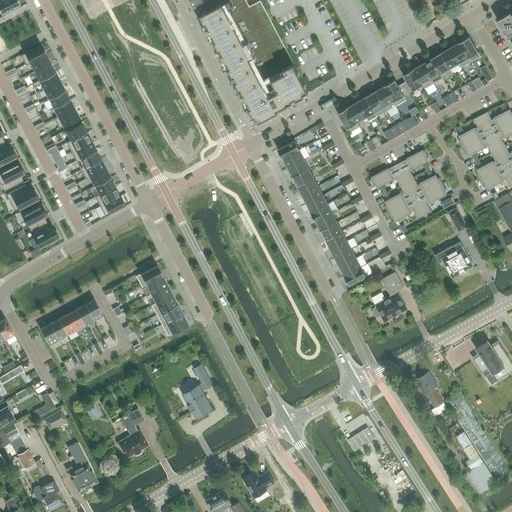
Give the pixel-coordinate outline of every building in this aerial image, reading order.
[(17,0),(2,0),(0,1),(0,14),(20,4),(17,0)] [(246,0),(227,0),(200,15),(257,122),(278,111),(277,110),(309,93),(261,1),(260,0),(250,6),(246,0)] [(511,11),(497,20),(498,20),(507,36),(508,35),(507,35),(511,32),(511,11)] [(469,36),(459,42),(470,62),(481,56),(469,36)] [(470,62),(459,42),(458,42),(458,43),(450,47),(459,63),(458,63),(461,67),(470,62)] [(41,45),(21,55),(26,65),(30,63),(30,62),(46,54),(41,45)] [(450,68),(458,63),(459,63),(450,47),(442,52),(441,52),(450,68)] [(431,58),(443,78),(453,72),(450,68),(441,52),(431,58)] [(46,54),(30,62),(30,63),(35,71),(50,63),(46,54)] [(431,59),(422,63),(434,83),(443,78),(431,58),(431,59)] [(50,63),(35,71),(39,81),(55,72),(50,63)] [(425,88),(434,83),(422,63),(414,68),(423,84),(422,84),(425,88)] [(408,93),(422,84),(423,84),(414,68),(403,75),(406,81),(403,83),(408,93)] [(55,72),(39,81),(44,90),(60,81),(58,77),(55,72)] [(408,93),(403,83),(399,85),(395,79),(384,85),(396,105),(407,99),(404,95),(408,93)] [(60,81),(44,90),(49,99),(65,90),(62,85),(60,81)] [(396,106),(396,105),(384,85),(384,86),(376,90),(387,110),(396,105),(396,106)] [(65,90),(49,99),(54,108),(69,99),(65,90)] [(377,116),(387,110),(376,90),(366,96),(375,112),(374,112),(377,116)] [(366,117),(374,112),(375,112),(366,96),(365,96),(366,97),(357,101),(366,117)] [(69,99),(54,108),(58,116),(58,117),(74,108),(69,99)] [(349,106),(348,106),(357,122),(358,122),(366,117),(357,101),(349,106)] [(360,126),(358,122),(357,122),(348,106),(337,113),(349,133),(360,126)] [(58,116),(54,118),(59,128),(79,118),(74,108),(58,117),(58,116)] [(481,115),(490,132),(511,120),(511,112),(511,113),(509,110),(492,119),(489,113),(488,111),(481,115)] [(462,147),(490,132),(481,115),(473,119),(474,121),(475,121),(478,127),(460,136),(461,139),(459,140),(462,147)] [(511,120),(490,132),(498,149),(506,145),(505,144),(501,138),(511,132),(511,120)] [(82,123),(66,131),(71,140),(87,132),(82,123)] [(71,140),(66,142),(71,152),(91,141),(87,132),(71,140)] [(491,153),(498,149),(490,132),(462,147),(466,153),(468,152),(470,155),(488,145),(491,151),(490,151),(491,153)] [(278,149),(283,158),(300,149),(295,140),(278,149)] [(91,141),(71,152),(76,161),(96,150),(91,141)] [(1,143),(0,143),(0,164),(17,155),(14,149),(12,150),(10,146),(4,149),(1,143)] [(498,149),(507,166),(511,163),(511,151),(509,153),(506,147),(507,147),(506,145),(498,149)] [(300,150),(300,149),(283,158),(283,159),(283,158),(288,167),(304,158),(300,150)] [(405,160),(397,164),(407,181),(414,177),(413,176),(410,170),(428,160),(426,157),(429,156),(425,149),(421,151),(405,160)] [(476,174),(480,180),(507,166),(498,149),(491,153),(492,154),(495,160),(478,170),(479,173),(476,174)] [(96,150),(76,161),(81,170),(101,159),(96,150)] [(309,167),(304,158),(288,167),(292,176),(309,167)] [(101,159),(81,170),(86,179),(90,177),(90,176),(106,168),(104,164),(103,164),(101,159)] [(18,162),(0,171),(0,183),(4,191),(21,182),(18,176),(24,173),(18,162)] [(399,183),(399,185),(407,181),(397,164),(390,167),(390,168),(374,176),(370,178),(374,185),(376,183),(378,186),(396,177),(399,183)] [(509,187),(511,185),(511,174),(507,166),(480,180),(483,187),(486,185),(487,188),(505,179),(508,185),(509,187)] [(314,176),(309,167),(292,176),(297,185),(314,176)] [(106,168),(90,176),(90,177),(94,186),(110,177),(108,173),(108,172),(106,168)] [(407,181),(416,198),(443,183),(440,177),(437,178),(435,175),(418,185),(414,179),(415,179),(414,177),(407,181)] [(319,185),(314,176),(297,185),(297,186),(302,194),(319,185)] [(110,177),(94,186),(99,194),(99,195),(115,186),(110,177)] [(385,206),(388,212),(416,198),(407,181),(399,185),(400,186),(401,186),(404,192),(386,201),(387,204),(385,206)] [(416,198),(425,215),(432,211),(431,209),(427,203),(445,194),(444,191),(446,190),(443,183),(416,198)] [(23,185),(6,194),(14,211),(38,198),(32,188),(26,191),(23,185)] [(323,194),(319,185),(302,194),(307,203),(323,194)] [(99,194),(95,196),(100,206),(120,195),(115,186),(99,195),(99,194)] [(328,203),(323,194),(307,203),(311,212),(328,203)] [(120,195),(100,206),(105,215),(125,205),(120,195)] [(452,196),(441,202),(444,208),(455,202),(452,196)] [(417,219),(425,215),(416,198),(388,212),(391,219),(394,217),(396,220),(413,211),(417,217),(416,217),(417,219)] [(511,200),(499,208),(511,230),(511,228),(511,200)] [(42,203),(22,214),(30,231),(32,230),(43,224),(40,218),(46,215),(44,211),(46,210),(42,203)] [(328,203),(311,212),(316,221),(333,212),(328,203)] [(451,211),(455,219),(453,220),(459,231),(468,226),(457,207),(451,211)] [(333,212),(316,221),(316,222),(321,230),(320,230),(321,230),(338,221),(333,212)] [(321,230),(325,239),(342,230),(338,221),(321,230)] [(43,224),(32,230),(35,236),(33,236),(39,247),(47,243),(48,245),(54,241),(53,239),(60,236),(56,230),(54,231),(52,226),(46,230),(43,224)] [(347,239),(342,230),(325,239),(326,240),(330,248),(347,239)] [(330,248),(335,257),(352,249),(347,239),(330,248)] [(462,246),(460,242),(459,242),(452,246),(451,247),(452,247),(454,251),(442,257),(441,258),(442,259),(442,258),(452,276),(452,277),(453,277),(453,276),(461,272),(461,273),(462,273),(461,272),(465,270),(465,271),(466,270),(465,270),(473,266),(474,265),(473,264),(469,256),(463,247),(463,246),(462,246)] [(39,247),(30,252),(33,258),(42,254),(39,247)] [(357,258),(352,249),(335,257),(340,266),(357,258)] [(361,266),(357,258),(340,266),(344,275),(362,266),(361,266)] [(138,275),(137,275),(136,276),(141,287),(146,285),(146,284),(163,275),(157,264),(138,275)] [(403,264),(398,267),(402,274),(407,271),(403,264)] [(367,276),(362,266),(344,275),(349,285),(367,276)] [(375,305),(376,307),(373,308),(373,310),(376,316),(378,316),(381,314),(385,321),(394,316),(393,315),(397,313),(398,314),(407,309),(398,292),(397,291),(404,287),(395,272),(382,279),(391,296),(375,305)] [(151,294),(167,285),(163,276),(163,275),(146,284),(146,285),(151,294)] [(151,294),(155,303),(156,303),(172,294),(167,285),(151,294)] [(177,303),(172,294),(156,303),(155,303),(151,305),(156,315),(178,304),(177,303)] [(94,321),(103,316),(94,299),(85,304),(94,321)] [(85,326),(94,321),(85,304),(76,309),(85,326)] [(156,315),(162,325),(183,313),(178,304),(156,315)] [(85,326),(76,309),(67,314),(76,331),(85,326)] [(183,313),(162,325),(167,335),(188,324),(183,314),(183,313)] [(67,335),(76,331),(67,314),(58,319),(67,335)] [(0,330),(5,340),(15,335),(5,318),(0,321),(0,330)] [(58,340),(67,335),(58,319),(49,324),(58,340)] [(49,324),(40,329),(49,346),(58,340),(49,324)] [(480,354),(473,358),(482,372),(489,367),(492,372),(497,380),(511,370),(511,362),(499,342),(492,346),(491,344),(488,340),(476,348),(479,353),(480,354)] [(187,391),(182,394),(187,403),(196,419),(214,409),(203,390),(205,389),(214,385),(202,363),(193,368),(202,383),(199,384),(198,385),(187,391)] [(20,365),(9,371),(13,377),(23,371),(20,365)] [(438,386),(429,371),(417,379),(422,386),(420,388),(425,394),(426,394),(435,408),(444,402),(435,388),(438,386)] [(458,390),(445,398),(498,480),(510,472),(458,390)] [(48,394),(54,404),(58,402),(52,392),(48,394)] [(4,401),(0,403),(0,424),(14,417),(4,401)] [(93,402),(85,407),(90,415),(98,410),(93,402)] [(46,404),(33,411),(37,417),(49,411),(46,404)] [(119,414),(135,409),(133,404),(117,408),(119,414)] [(144,420),(137,408),(120,418),(127,430),(130,435),(118,442),(119,444),(117,445),(121,451),(122,450),(126,457),(126,458),(127,457),(135,453),(135,454),(141,451),(140,450),(148,445),(148,446),(148,445),(148,444),(139,430),(138,431),(134,425),(144,420)] [(44,418),(44,419),(49,428),(50,429),(59,423),(58,421),(65,417),(61,409),(60,409),(44,418)] [(14,424),(4,430),(11,442),(21,437),(14,424)] [(355,450),(356,450),(375,438),(368,427),(348,440),(355,450)] [(464,432),(456,436),(470,459),(466,462),(471,469),(462,475),(476,498),(497,484),(464,432)] [(98,481),(97,480),(88,463),(87,463),(85,457),(85,456),(85,457),(78,443),(78,442),(77,442),(77,443),(69,447),(68,447),(68,448),(76,462),(77,461),(80,467),(69,473),(69,472),(68,473),(69,474),(77,491),(78,491),(79,491),(78,491),(97,482),(98,481)] [(27,449),(17,454),(24,467),(34,462),(27,449)] [(17,471),(24,467),(19,457),(12,461),(17,471)] [(372,459),(364,462),(367,468),(375,465),(372,459)] [(243,478),(254,497),(267,489),(266,487),(274,482),(268,472),(259,477),(256,470),(243,478)] [(59,490),(54,481),(41,488),(40,487),(39,487),(38,486),(37,486),(34,488),(34,489),(33,490),(33,491),(37,498),(38,499),(39,499),(40,499),(43,498),(49,509),(61,503),(55,491),(59,490)] [(223,490),(206,501),(212,511),(225,511),(226,511),(225,509),(232,504),(223,490)] [(276,504),(281,501),(276,494),(271,497),(276,504)] [(10,511),(20,511),(13,497),(6,501),(11,511),(10,511)] [(245,511),(239,502),(231,507),(234,511),(245,511)]
